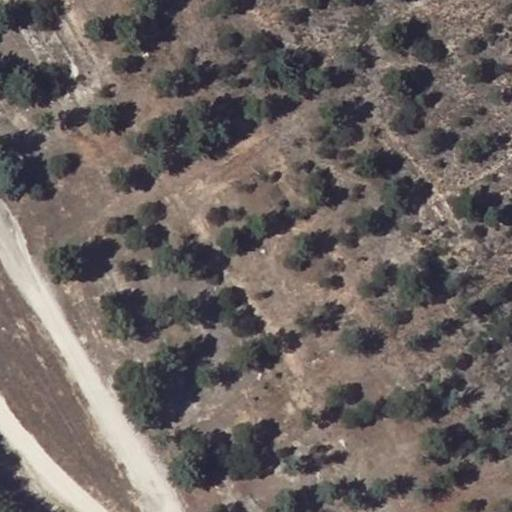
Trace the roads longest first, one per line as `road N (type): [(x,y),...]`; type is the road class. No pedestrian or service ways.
road 1 (track): [(0,237),(159,511)]
road 2 (track): [(0,416),(90,511)]
